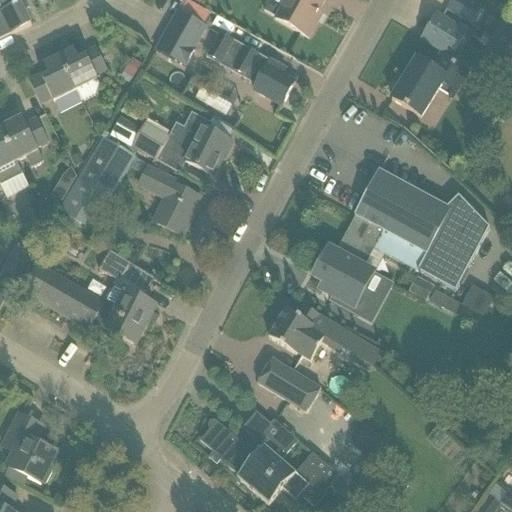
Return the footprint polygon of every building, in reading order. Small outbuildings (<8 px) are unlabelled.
[(0,0),(0,41),(32,26),(26,14),(31,11),(24,0),(0,0)] [(269,5),(265,13),(276,19),(275,20),(307,39),(317,22),(314,20),(325,0),(286,0),(281,11),(269,5)] [(446,10),(463,20),(472,25),(480,10),(463,0),(442,0),(449,4),(446,10)] [(156,51),(185,68),(207,29),(177,12),(156,51)] [(502,57),(511,39),(511,17),(506,14),(486,48),(502,57)] [(421,42),(438,52),(450,59),(465,35),(435,17),(421,42)] [(288,73),(270,63),(222,36),(210,59),(248,81),(247,83),(258,89),(255,94),(284,109),(297,87),(284,80),(288,73)] [(75,53),(60,61),(78,95),(82,103),(98,95),(100,88),(98,84),(100,84),(98,80),(110,74),(98,50),(78,60),(75,53)] [(391,103),(408,113),(420,121),(437,93),(451,101),(468,74),(440,57),(431,71),(416,62),(391,103)] [(78,95),(60,61),(45,68),(49,74),(30,84),(39,101),(42,108),(54,102),(55,106),(78,95)] [(135,81),(143,68),(135,62),(126,75),(135,81)] [(146,125),(141,133),(132,149),(138,152),(157,163),(165,150),(189,163),(187,165),(214,179),(226,157),(222,155),(228,143),(211,134),(215,127),(193,116),(180,144),(171,140),(146,125)] [(0,130),(1,132),(18,166),(27,161),(31,171),(44,164),(40,155),(38,152),(50,146),(38,121),(26,127),(22,119),(14,123),(12,120),(1,126),(2,129),(0,130)] [(114,130),(110,137),(132,149),(141,133),(120,120),(118,124),(114,130)] [(17,166),(18,166),(1,132),(0,130),(0,184),(1,187),(23,176),(17,166)] [(104,141),(57,220),(93,243),(95,239),(90,236),(130,169),(140,175),(146,166),(135,159),(138,152),(132,149),(124,145),(110,137),(107,134),(106,134),(102,139),(104,141)] [(83,166),(79,158),(72,162),(76,170),(83,166)] [(141,190),(167,203),(156,226),(183,240),(190,227),(188,225),(201,200),(175,187),(177,183),(152,169),(141,190)] [(72,186),(76,180),(72,172),(63,181),(72,186)] [(452,212),(379,173),(355,215),(357,216),(338,251),(367,268),(377,251),(437,285),(454,253),(473,263),(489,230),(459,199),(452,212)] [(23,176),(1,187),(8,201),(29,190),(23,176)] [(72,186),(63,181),(53,198),(63,204),(72,186)] [(20,242),(2,273),(3,274),(18,283),(27,267),(36,251),(20,242)] [(511,250),(510,248),(486,291),(508,303),(511,297),(511,250)] [(367,268),(338,251),(337,253),(330,249),(316,278),(326,283),(322,290),(334,296),(331,302),(373,324),(393,286),(375,276),(376,273),(367,268)] [(109,255),(99,272),(118,283),(104,306),(91,331),(107,339),(109,335),(135,349),(149,323),(154,326),(158,319),(153,316),(157,310),(145,303),(157,281),(109,255)] [(16,288),(26,294),(27,293),(38,273),(27,267),(18,283),(16,288)] [(91,332),(91,331),(104,306),(39,270),(38,273),(27,293),(26,294),(25,295),(91,332)] [(421,282),(413,296),(428,304),(436,289),(421,282)] [(0,309),(9,294),(0,288),(0,309)] [(472,288),(462,307),(483,318),(493,299),(472,288)] [(436,294),(430,304),(440,310),(446,300),(436,294)] [(286,312),(269,340),(296,357),(297,355),(310,364),(321,346),(323,343),(337,351),(347,335),(305,309),(298,320),(286,312)] [(365,346),(357,359),(373,369),(381,356),(365,346)] [(320,390),(273,362),(259,386),(306,414),(320,390)] [(362,499),(313,456),(296,476),(282,463),(298,444),(275,424),(271,428),(257,416),(242,433),(258,447),(254,452),(246,446),(244,448),(217,425),(216,424),(215,424),(213,424),(212,425),(210,426),(209,427),(209,428),(209,429),(209,430),(209,431),(210,432),(210,433),(213,435),(205,444),(217,454),(214,457),(241,480),(238,483),(270,510),(284,494),(296,505),(303,497),(316,508),(331,490),(353,509),(362,499)] [(20,418),(11,436),(3,450),(18,458),(7,477),(24,486),(27,480),(40,487),(56,457),(36,446),(44,430),(20,418)] [(11,511),(17,499),(0,491),(0,511),(11,511)] [(502,507),(510,511),(511,511),(511,497),(509,496),(502,507)] [(488,498),(477,511),(496,511),(501,506),(488,498)]
